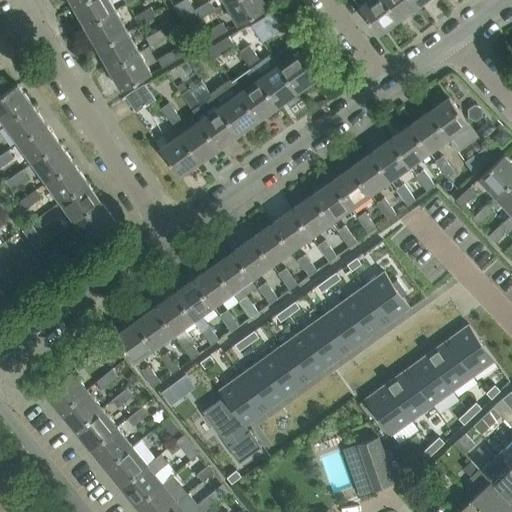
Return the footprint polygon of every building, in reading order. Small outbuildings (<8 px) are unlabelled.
[(117,10),(111,0),(84,0),(74,6),(86,27),(117,10)] [(185,24),(216,8),(211,0),(210,0),(195,9),(190,0),(182,0),(174,5),(185,24)] [(268,7),(263,0),(230,0),(226,3),(238,24),(268,7)] [(399,19),(385,0),(368,0),(360,6),(379,34),(399,19)] [(419,5),(415,0),(385,0),(399,19),(419,5)] [(139,23),(157,14),(152,5),(134,15),(139,23)] [(98,48),(128,30),(117,10),(86,27),(98,48)] [(263,42),(283,28),(271,12),(264,17),(251,25),(263,42)] [(210,39),(228,29),(223,21),(206,30),(210,39)] [(151,45),(168,35),(164,26),(146,36),(151,45)] [(140,51),(128,30),(98,48),(110,69),(140,51)] [(234,44),(229,36),(208,47),(214,58),(234,44)] [(317,77),(298,49),(293,42),(273,57),(297,91),(317,77)] [(249,46),(240,52),(258,77),(278,105),(297,91),(273,57),(271,54),(260,61),(249,46)] [(163,66),(181,56),(176,48),(158,57),(163,66)] [(152,73),(140,51),(110,69),(122,90),(152,73)] [(197,57),(189,63),(196,73),(204,68),(197,57)] [(278,105),(258,77),(239,91),(258,119),(278,105)] [(230,79),(210,93),(212,95),(239,133),(258,119),(239,91),(230,79)] [(157,98),(146,83),(133,90),(125,96),(135,113),(157,98)] [(0,117),(4,124),(31,104),(17,84),(0,96),(0,117)] [(219,147),(239,133),(212,95),(201,103),(189,87),(181,93),(192,109),(199,119),(219,147)] [(477,136),(449,97),(429,111),(449,138),(457,150),(477,136)] [(182,117),(170,101),(162,106),(173,123),(182,117)] [(18,143),(45,124),(31,104),(4,124),(18,143)] [(449,138),(429,111),(409,125),(429,152),(449,138)] [(219,147),(199,119),(180,133),(200,161),(219,147)] [(59,143),(45,124),(18,143),(32,162),(59,143)] [(429,152),(409,125),(390,139),(409,166),(429,152)] [(200,161),(180,133),(160,148),(180,175),(200,161)] [(409,166),(390,139),(370,153),(390,180),(409,166)] [(47,182),(73,162),(59,143),(32,162),(47,182)] [(493,154),(497,150),(494,145),(489,149),(493,154)] [(492,157),(486,148),(467,164),(474,174),(492,157)] [(0,166),(15,156),(9,149),(0,154),(0,166)] [(390,180),(370,153),(351,167),(370,194),(390,180)] [(455,170),(444,154),(436,160),(447,176),(455,170)] [(496,196),(511,180),(511,163),(504,155),(479,178),(496,196)] [(61,201),(88,182),(73,162),(47,182),(61,201)] [(370,194),(351,167),(331,181),(350,208),(370,194)] [(13,187),(29,176),(23,168),(7,179),(13,187)] [(436,185),(424,168),(416,174),(428,191),(436,185)] [(511,180),(496,196),(511,212),(511,180)] [(350,208),(331,181),(312,195),(331,222),(350,208)] [(102,201),(88,182),(61,201),(75,221),(102,201)] [(416,198),(405,182),(397,188),(409,204),(416,198)] [(463,206),(477,192),(471,185),(456,198),(463,206)] [(26,207),(42,195),(37,188),(21,199),(26,207)] [(331,222),(312,195),(292,209),(311,236),(331,222)] [(397,212),(385,196),(377,202),(389,218),(397,212)] [(89,241),(116,221),(102,201),(75,221),(89,241)] [(480,223),(494,210),(487,203),(473,216),(480,223)] [(311,236),(292,209),(272,223),(292,250),(311,236)] [(365,211),(358,216),(368,232),(376,227),(365,211)] [(511,212),(489,234),(496,241),(505,233),(506,234),(511,228),(511,212)] [(272,264),(292,250),(272,223),(253,237),(272,264)] [(357,240),(346,224),(339,229),(350,246),(357,240)] [(272,264),(253,237),(233,251),(253,278),(272,264)] [(338,254),(326,238),(319,244),(330,260),(338,254)] [(0,255),(11,248),(5,240),(0,243),(0,255)] [(51,267),(67,256),(61,248),(45,259),(51,267)] [(367,249),(357,256),(362,263),(371,256),(367,249)] [(253,278),(233,251),(214,265),(233,292),(253,278)] [(318,268),(306,252),(298,258),(309,274),(318,268)] [(30,282),(46,270),(40,263),(24,274),(30,282)] [(233,292),(214,265),(194,279),(213,306),(233,292)] [(298,282),(287,266),(279,272),(290,288),(298,282)] [(336,271),(327,278),(331,285),(341,278),(336,271)] [(385,271),(363,286),(389,322),(410,307),(403,296),(407,293),(397,279),(393,282),(385,271)] [(327,278),(317,285),(322,292),(331,285),(327,278)] [(213,306),(194,279),(174,293),(194,320),(213,306)] [(279,296),(267,280),(259,286),(271,302),(279,296)] [(363,286),(343,301),(369,337),(389,322),(363,286)] [(194,320),(174,293),(155,307),(174,334),(176,333),(192,358),(200,352),(183,328),(194,320)] [(248,294),(240,300),(251,316),(259,310),(248,294)] [(295,300),(286,307),(290,314),(300,307),(295,300)] [(343,301),(322,315),(348,351),(369,337),(343,301)] [(174,334),(155,307),(135,321),(155,348),(174,334)] [(286,307),(276,314),(281,321),(290,314),(286,307)] [(240,324),(228,308),(220,314),(232,330),(240,324)] [(322,315),(302,330),(328,366),(348,351),(322,315)] [(155,348),(135,321),(115,335),(135,362),(155,348)] [(209,322),(201,328),(212,344),(220,338),(209,322)] [(469,323),(448,339),(474,375),(495,360),(469,323)] [(254,330),(245,337),(249,343),(259,336),(254,330)] [(302,330),(281,345),(307,381),(328,366),(302,330)] [(245,337),(235,344),(240,350),(249,343),(245,337)] [(101,358),(117,346),(111,339),(96,351),(101,358)] [(448,339),(427,353),(453,390),(474,375),(448,339)] [(281,345),(261,359),(287,395),(307,381),(281,345)] [(181,366),(169,350),(162,355),(173,372),(181,366)] [(427,353),(407,368),(433,404),(453,390),(427,353)] [(210,354),(201,361),(205,368),(215,361),(210,354)] [(261,359),(240,374),(266,410),(287,395),(261,359)] [(161,380),(150,364),(142,369),(153,386),(161,380)] [(104,387),(119,374),(113,367),(97,380),(104,387)] [(407,368),(386,383),(412,419),(433,404),(407,368)] [(88,389),(73,370),(46,391),(61,411),(88,389)] [(240,374),(219,390),(224,396),(225,395),(246,425),(266,410),(240,374)] [(386,383),(365,398),(391,434),(412,419),(386,383)] [(495,384),(486,393),(492,398),(501,390),(495,384)] [(118,406),(134,393),(128,386),(112,398),(118,406)] [(103,407),(88,389),(61,411),(76,429),(103,407)] [(511,391),(511,390),(503,397),(511,406),(511,391)] [(224,396),(203,411),(239,462),(262,446),(246,425),(225,395),(224,396)] [(476,402),(468,410),(473,416),(482,408),(476,402)] [(134,424),(149,412),(143,405),(128,417),(134,424)] [(482,432),(502,414),(494,405),(474,424),(482,432)] [(118,426),(103,407),(76,429),(91,448),(118,426)] [(468,410),(459,418),(464,424),(473,416),(468,410)] [(180,427),(169,415),(162,421),(172,434),(180,427)] [(133,444),(118,426),(91,448),(107,467),(134,445),(133,444)] [(465,452),(475,442),(466,432),(455,441),(465,452)] [(200,452),(184,433),(177,439),(192,458),(200,452)] [(380,433),(343,446),(359,493),(396,480),(380,433)] [(439,436),(430,444),(436,450),(444,442),(439,436)] [(157,457),(156,456),(142,438),(133,444),(134,445),(107,467),(122,485),(157,457)] [(430,444),(421,452),(427,458),(436,450),(430,444)] [(511,465),(508,462),(509,461),(500,451),(482,468),(511,498),(511,465)] [(157,457),(122,485),(137,504),(164,482),(155,471),(168,461),(162,453),(157,457)] [(504,511),(511,504),(471,461),(464,467),(472,475),(471,476),(482,488),(472,497),(485,511),(504,511)] [(208,464),(182,485),(188,492),(214,471),(208,464)] [(237,469),(227,477),(232,483),(242,476),(237,469)] [(164,482),(137,504),(143,511),(165,511),(179,501),(188,492),(182,485),(173,475),(164,482)] [(411,498),(427,484),(419,475),(403,489),(411,498)] [(203,511),(219,498),(213,491),(197,503),(203,511)] [(485,511),(472,497),(456,511),(485,511)] [(188,511),(179,501),(165,511),(188,511)] [(455,511),(446,501),(437,510),(438,511),(455,511)]
